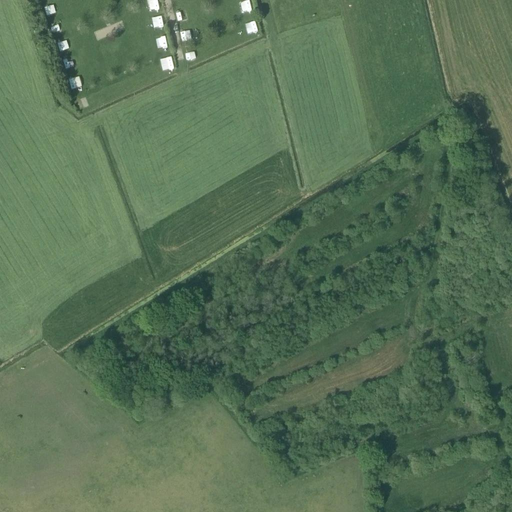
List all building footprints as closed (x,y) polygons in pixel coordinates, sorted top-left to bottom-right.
[(148,9),(157,8),(156,0),(149,0),(148,0),(148,9)] [(47,17),(56,14),(53,5),(44,8),(47,17)] [(185,11),(176,14),(178,22),(188,19),(185,11)] [(153,17),(153,28),(162,27),(162,17),(153,17)] [(59,22),(49,26),(52,36),(62,32),(59,22)] [(182,42),(192,40),(190,30),(180,32),(182,42)] [(154,38),(156,49),(166,47),(164,36),(154,38)]
